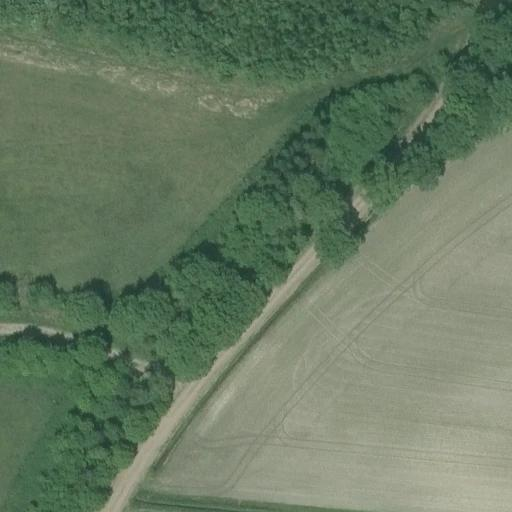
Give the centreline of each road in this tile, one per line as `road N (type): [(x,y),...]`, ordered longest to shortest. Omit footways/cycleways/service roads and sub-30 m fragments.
road 1 (track): [(187,383),(431,121),(489,14)]
road 2 (track): [(0,333),(68,342),(187,383)]
road 3 (track): [(187,383),(107,511)]
